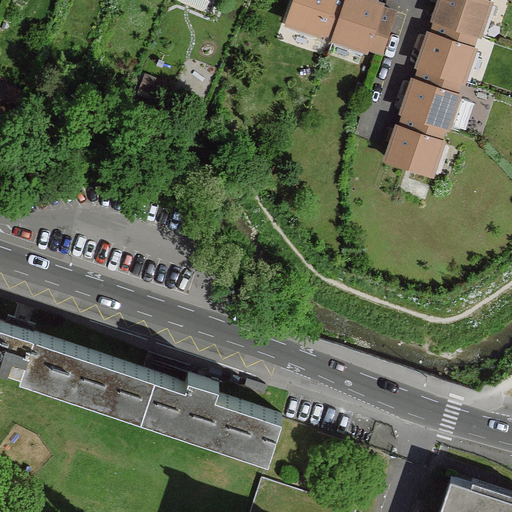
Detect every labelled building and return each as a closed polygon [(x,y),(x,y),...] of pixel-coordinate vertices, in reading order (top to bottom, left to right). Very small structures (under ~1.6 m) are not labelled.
[(295,0),(288,22),(320,33),(321,30),(336,35),(347,0),(295,0)] [(382,3),(372,0),(347,0),(336,35),(335,37),(367,49),(368,46),(382,50),(395,11),(381,7),(382,3)] [(441,0),(435,18),(480,33),(491,0),(441,0)] [(435,18),(419,64),(464,80),(480,33),(435,18)] [(419,64),(404,110),(449,126),(464,80),(419,64)] [(391,148),(387,157),(432,172),(449,126),(404,110),(391,148)] [(0,317),(0,357),(1,354),(25,361),(23,367),(270,448),(283,411),(217,390),(221,380),(190,370),(187,379),(0,317)] [(355,511),(356,508),(263,476),(250,511),(355,511)] [(511,511),(511,499),(453,480),(442,511),(511,511)]
